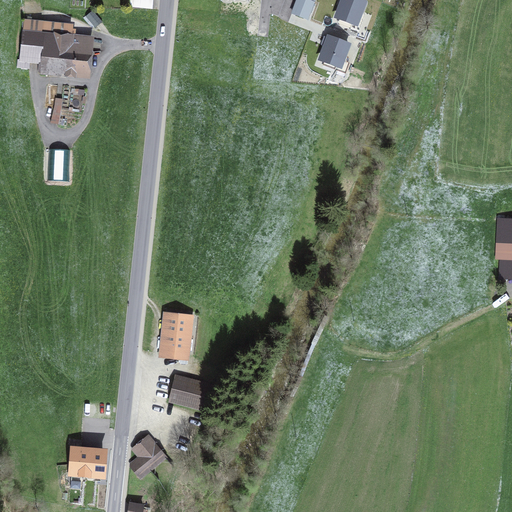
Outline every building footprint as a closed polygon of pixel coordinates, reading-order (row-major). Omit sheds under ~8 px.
[(316,0),(296,0),(291,14),(308,20),(316,0)] [(368,1),(365,0),(339,0),(333,17),(358,27),(368,1)] [(102,21),(93,11),(86,17),(95,27),(102,21)] [(41,74),(47,75),(48,69),(86,73),(90,39),(73,37),(74,32),(62,25),(42,23),(42,25),(26,23),(22,60),(18,60),(18,67),(29,68),(29,61),(42,62),(41,74)] [(352,44),(327,34),(317,60),(342,70),(352,44)] [(60,122),(64,97),(56,96),(52,121),(60,122)] [(68,181),(69,150),(49,149),(48,181),(68,181)] [(511,259),(511,221),(498,220),(496,259),(511,259)] [(500,278),(511,278),(511,260),(501,260),(500,278)] [(186,354),(190,318),(167,316),(163,352),(186,354)] [(212,388),(175,379),(171,398),(207,408),(212,388)] [(131,467),(140,478),(166,457),(148,436),(133,449),(139,456),(132,462),(134,464),(131,467)] [(71,477),(78,477),(79,473),(101,474),(103,453),(85,452),(85,448),(73,448),(71,477)]
